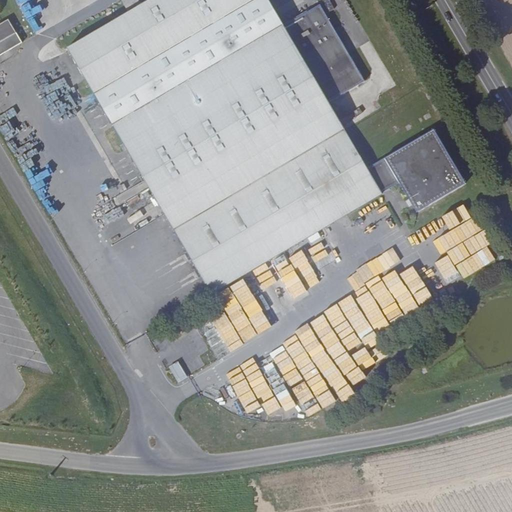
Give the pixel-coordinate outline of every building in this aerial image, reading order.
[(434,129),(367,168),(329,102),(364,81),(320,5),(282,27),(266,0),(149,0),(67,48),(211,294),(382,195),(381,193),(399,183),(416,213),(466,184),(434,129)] [(22,43),(8,19),(0,23),(0,55),(0,56),(22,43)] [(431,237),(471,220),(465,206),(425,224),(431,237)] [(377,232),(365,240),(372,251),(384,243),(377,232)] [(274,266),(295,304),(324,288),(308,260),(293,268),(287,258),(274,266)] [(191,265),(141,290),(155,318),(205,293),(191,265)] [(272,360),(244,375),(263,414),(279,407),(286,422),(316,407),(308,392),(327,408),(345,398),(360,381),(378,372),(373,363),(389,356),(376,331),(425,307),(432,299),(415,265),(400,272),(409,289),(394,297),(382,273),(320,303),(324,311),(310,318),(314,325),(299,333),(300,334),(288,340),(283,346),(281,345),(268,351),(272,360)] [(177,383),(187,378),(178,361),(168,366),(177,383)]
